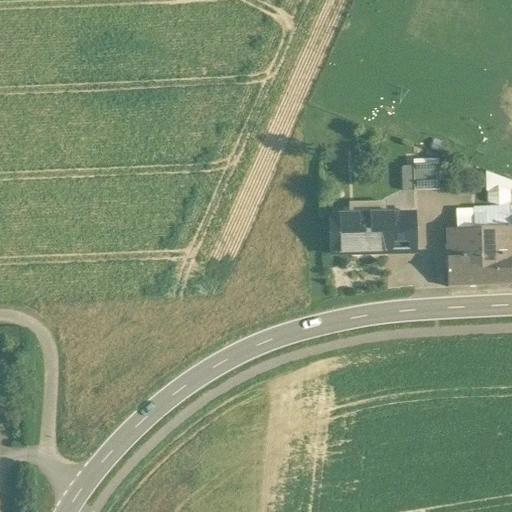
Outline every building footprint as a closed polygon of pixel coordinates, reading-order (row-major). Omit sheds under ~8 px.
[(438,166),(413,167),(413,192),(439,192),(438,166)] [(385,215),(387,252),(414,250),(414,207),(385,208),(385,215)] [(474,229),(511,227),(511,207),(473,209),(474,229)] [(331,253),(387,252),(385,215),(329,216),(331,253)] [(511,285),(511,227),(474,229),(446,230),(448,288),(511,285)]
